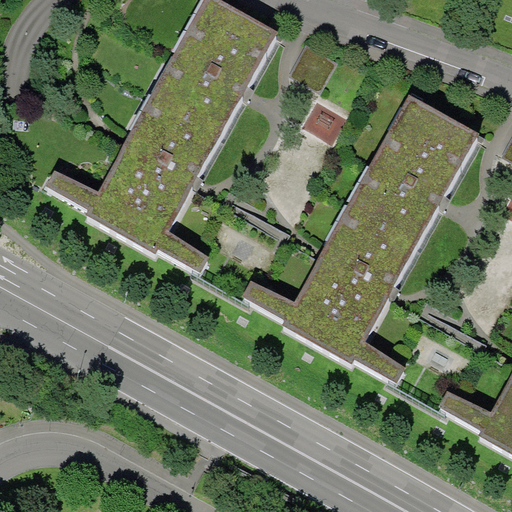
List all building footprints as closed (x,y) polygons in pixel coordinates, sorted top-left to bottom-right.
[(274,41),(211,6),(129,151),(127,155),(100,201),(57,177),(50,189),(90,211),(84,221),(154,260),(159,250),(191,268),(201,274),(209,259),(165,234),(189,190),(274,41)] [(336,64),(306,49),(291,80),(320,95),(336,64)] [(100,201),(127,155),(30,100),(0,106),(0,174),(29,187),(46,194),(50,189),(57,177),(100,201)] [(483,142),(416,103),(326,266),(300,311),(257,287),(250,300),(256,303),(290,322),(285,332),(354,371),(360,361),(390,377),(401,383),(409,370),(364,345),(389,300),(483,142)] [(281,241),(189,190),(165,234),(209,259),(201,274),(191,268),(186,277),(250,313),(256,303),(250,300),(257,287),(300,311),(326,266),(281,241)] [(511,368),(478,350),(389,300),(364,345),(409,370),(401,383),(390,377),(383,389),(446,424),(453,411),(447,408),(455,395),(498,419),(511,395),(511,368)] [(511,395),(498,419),(455,395),(447,408),(453,411),(488,430),(483,440),(511,456),(511,395)]
